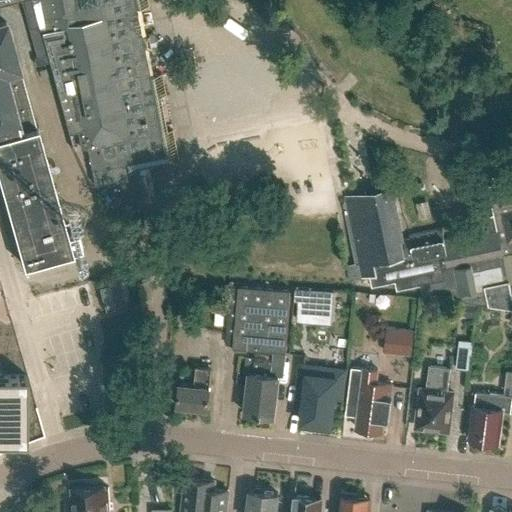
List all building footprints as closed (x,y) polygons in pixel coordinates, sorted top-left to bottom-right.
[(0,0),(0,5),(6,4),(7,4),(19,0),(22,0),(30,28),(38,26),(40,34),(41,33),(46,54),(33,57),(35,65),(48,62),(73,150),(74,150),(74,148),(73,149),(67,124),(76,123),(81,149),(86,148),(94,184),(117,180),(121,202),(154,195),(148,165),(165,162),(166,168),(179,165),(172,129),(166,130),(160,96),(165,94),(161,73),(150,75),(144,48),(150,47),(150,46),(155,45),(152,43),(151,38),(153,34),(148,35),(148,34),(142,35),(136,8),(148,5),(147,0),(0,0)] [(511,12),(499,12),(499,41),(511,41),(511,12)] [(35,128),(5,21),(0,22),(0,177),(25,265),(83,249),(78,232),(67,235),(36,127),(35,128)] [(511,173),(494,177),(496,184),(488,186),(497,228),(444,239),(442,228),(409,235),(411,244),(401,246),(390,191),(375,194),(364,197),(366,207),(350,210),(348,200),(346,201),(345,200),(342,203),(344,209),(345,209),(346,213),(356,265),(348,266),(350,279),(370,275),(372,287),(395,282),(397,290),(421,285),(423,296),(511,309),(511,296),(509,283),(511,281),(511,173)] [(106,310),(118,307),(111,284),(99,287),(106,310)] [(287,353),(291,290),(239,287),(233,348),(287,353)] [(309,301),(333,302),(333,289),(310,288),(309,301)] [(193,325),(196,302),(180,300),(178,324),(193,325)] [(411,355),(414,328),(387,326),(384,352),(411,355)] [(469,368),(473,340),(459,339),(456,367),(469,368)] [(268,374),(269,359),(256,357),(254,372),(250,371),(245,412),(274,416),(279,375),(268,374)] [(448,392),(451,367),(430,364),(427,389),(420,388),(418,410),(419,410),(417,426),(420,426),(420,428),(432,430),(432,427),(448,429),(451,408),(453,408),(455,393),(448,392)] [(341,395),(343,369),(301,365),(297,396),(301,396),(304,400),(302,420),(330,423),(333,395),(341,395)] [(209,386),(211,367),(196,366),(194,384),(179,383),(177,405),(207,408),(210,386),(209,386)] [(362,368),(351,367),(346,413),(358,414),(357,426),(382,429),(384,412),(389,413),(391,396),(390,396),(392,384),(375,382),(376,369),(362,367),(362,368)] [(503,409),(511,410),(511,370),(508,370),(505,393),(477,390),(475,407),(471,438),(498,442),(503,409)] [(0,440),(26,440),(26,375),(0,375),(0,440)] [(181,511),(203,511),(207,487),(207,488),(208,480),(186,477),(181,511)] [(109,511),(107,511),(105,484),(73,486),(74,495),(70,495),(70,511),(110,511),(111,511),(109,511)] [(203,511),(225,511),(228,490),(207,488),(207,487),(203,511)] [(276,511),(278,493),(250,490),(249,507),(245,506),(244,511),(276,511)] [(355,496),(356,493),(346,492),(346,495),(341,494),(338,511),(368,511),(370,497),(355,496)] [(319,511),(321,497),(295,495),(292,511),(319,511)]
